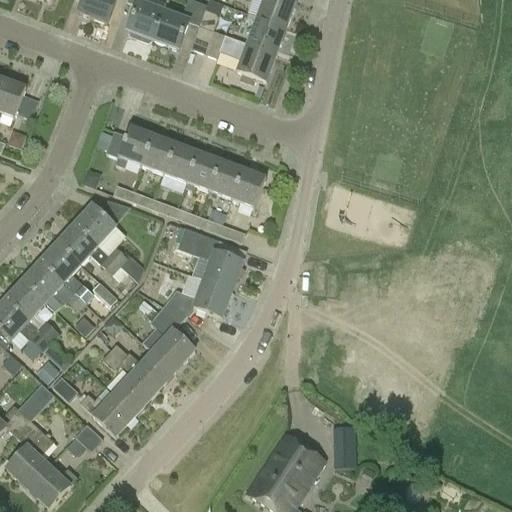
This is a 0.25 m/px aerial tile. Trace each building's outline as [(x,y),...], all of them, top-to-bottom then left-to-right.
[(84,0),(78,16),(107,27),(116,3),(117,0),(84,0)] [(138,8),(127,35),(153,45),(164,16),(163,15),(166,8),(149,1),(149,0),(129,0),(127,4),(138,8)] [(258,21),(286,32),(297,4),(286,0),(255,0),(265,3),(258,21)] [(199,30),(205,14),(206,10),(188,3),(181,23),(164,16),(153,45),(178,54),(189,26),(199,30)] [(206,14),(207,10),(206,10),(205,14),(199,30),(190,53),(204,58),(212,35),(214,35),(220,20),(219,20),(222,12),(210,7),(207,15),(205,15),(206,14)] [(286,32),(258,21),(248,48),(276,58),(286,32)] [(237,76),(265,86),(276,58),(248,48),(214,35),(212,35),(204,58),(217,63),(220,56),(241,64),(237,76)] [(15,123),(27,92),(4,83),(0,93),(0,123),(2,118),(15,123)] [(141,171),(153,140),(129,131),(125,141),(114,137),(106,159),(118,163),(116,169),(115,170),(124,173),(127,166),(141,171)] [(8,148),(20,152),(24,140),(12,136),(8,148)] [(163,179),(175,148),(153,140),(141,171),(163,179)] [(186,188),(197,156),(175,148),(163,179),(164,179),(162,185),(172,189),(174,183),(186,188)] [(208,196),(220,165),(197,156),(186,188),(187,188),(185,193),(192,196),(194,191),(208,196)] [(230,204),(242,173),(220,165),(208,196),(230,204)] [(254,213),(265,182),(242,173),(230,204),(254,213)] [(112,200),(131,207),(135,197),(116,190),(112,200)] [(139,199),(135,208),(150,214),(154,204),(139,199)] [(180,214),(177,213),(161,207),(158,217),(176,223),(180,214)] [(73,229),(97,251),(115,232),(91,210),(73,229)] [(180,225),(195,230),(199,221),(184,215),(180,225)] [(207,224),(203,233),(218,239),(221,229),(207,224)] [(56,248),(80,270),(90,260),(119,286),(128,280),(108,262),(97,251),(73,229),(56,248)] [(240,247),(244,238),(221,229),(218,239),(240,247)] [(242,267),(216,257),(220,245),(186,233),(185,234),(180,232),(175,247),(177,248),(174,256),(191,262),(192,259),(210,266),(203,284),(232,295),(242,267)] [(38,267),(86,310),(93,302),(82,291),(83,290),(72,280),(80,270),(56,248),(38,267)] [(116,253),(109,260),(108,262),(128,280),(129,279),(138,287),(139,286),(143,277),(128,264),(116,253)] [(21,286),(45,308),(53,300),(64,310),(66,307),(78,318),(86,310),(38,267),(21,286)] [(222,323),(232,295),(203,284),(191,279),(189,279),(182,298),(176,296),(170,303),(161,296),(153,306),(163,312),(184,324),(195,313),(222,323)] [(45,308),(21,286),(4,305),(51,348),(60,339),(46,326),(38,334),(29,326),(45,308)] [(118,304),(100,288),(92,296),(110,313),(118,304)] [(51,348),(4,305),(0,308),(0,349),(2,352),(9,345),(10,346),(19,336),(30,347),(32,345),(43,356),(44,355),(56,367),(63,360),(51,348)] [(152,357),(174,377),(194,355),(173,336),(184,324),(163,312),(150,328),(156,333),(143,348),(152,357)] [(84,323),(75,332),(85,341),(94,332),(84,323)] [(174,377),(152,357),(141,369),(130,358),(128,360),(116,349),(109,357),(121,368),(132,378),(154,399),(174,377)] [(102,364),(114,375),(121,368),(109,357),(102,364)] [(50,369),(39,381),(48,389),(59,377),(50,369)] [(154,399),(132,378),(113,399),(112,400),(134,420),(154,399)] [(62,382),(53,392),(69,407),(78,397),(62,382)] [(42,388),(19,413),(31,424),(54,399),(42,388)] [(92,421),(114,442),(134,420),(112,400),(113,399),(106,393),(95,405),(88,399),(80,408),(93,420),(92,421)] [(0,440),(7,433),(17,442),(31,426),(14,410),(0,425),(0,440)] [(27,451),(6,474),(28,494),(49,471),(40,462),(54,447),(31,426),(17,442),(27,451)] [(103,445),(87,430),(75,442),(91,457),(103,445)] [(335,470),(347,469),(346,431),(333,431),(335,470)] [(293,511),(295,510),(294,510),(324,465),(286,440),(248,497),(247,497),(246,498),(266,511),(293,511)] [(46,511),(50,511),(70,490),(77,483),(68,474),(61,482),(49,471),(28,494),(46,511)]
